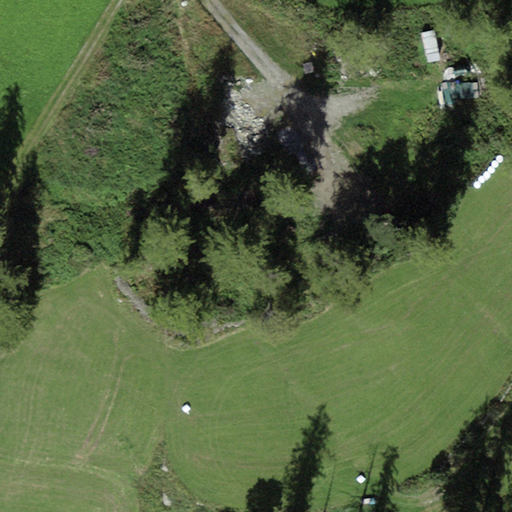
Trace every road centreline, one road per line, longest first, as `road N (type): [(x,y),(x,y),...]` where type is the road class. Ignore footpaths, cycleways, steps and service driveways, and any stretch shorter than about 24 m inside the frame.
road 1 (track): [(103,0),(66,54),(0,217)]
road 2 (track): [(194,0),(319,129)]
road 3 (track): [(511,403),(418,504)]
